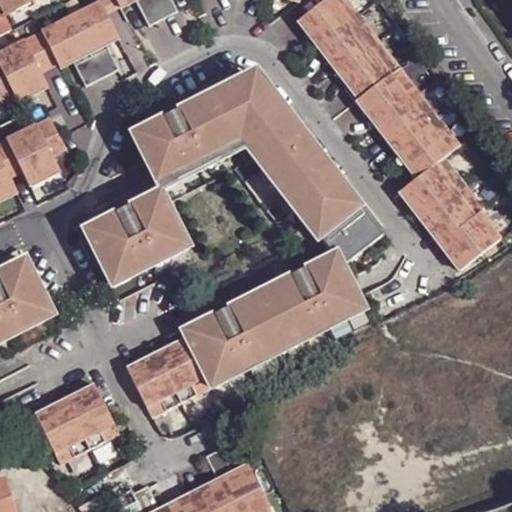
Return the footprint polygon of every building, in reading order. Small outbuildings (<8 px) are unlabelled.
[(0,0),(8,13),(33,0),(0,0)] [(108,0),(102,0),(92,5),(99,18),(114,10),(111,5),(108,0)] [(145,0),(108,0),(111,5),(121,0),(127,0),(129,3),(142,30),(157,23),(145,0)] [(121,0),(111,5),(114,10),(129,3),(127,0),(121,0)] [(145,0),(157,23),(170,16),(161,0),(145,0)] [(260,0),(282,10),(286,0),(260,0)] [(314,0),(308,4),(317,16),(327,30),(364,3),(362,0),(314,0)] [(364,3),(327,30),(339,46),(349,60),(386,33),(364,3)] [(99,18),(92,5),(63,20),(97,87),(115,78),(99,47),(95,37),(106,32),(99,18)] [(327,30),(317,16),(311,21),(321,35),(327,30)] [(97,87),(63,20),(34,34),(47,59),(48,61),(60,55),(64,64),(80,95),(97,87)] [(327,30),(321,35),(333,50),(339,46),(327,30)] [(95,37),(99,47),(111,41),(106,32),(95,37)] [(386,33),(349,60),(358,74),(352,79),(363,93),(406,61),(386,33)] [(16,97),(17,100),(45,87),(37,73),(34,66),(47,59),(34,34),(21,40),(26,50),(0,63),(0,64),(13,91),(16,97)] [(0,63),(26,50),(21,40),(0,50),(0,63)] [(60,55),(48,61),(51,67),(52,70),(64,64),(60,55)] [(47,59),(34,66),(37,73),(51,67),(48,61),(47,59)] [(358,74),(349,60),(342,64),(352,79),(358,74)] [(388,115),(425,89),(406,61),(363,93),(373,107),(379,103),(388,115)] [(0,97),(13,91),(0,64),(0,97)] [(264,157),(301,129),(258,72),(241,80),(258,112),(247,117),(259,142),(254,144),(264,157)] [(258,112),(241,80),(211,95),(240,151),(254,144),(259,142),(247,117),(258,112)] [(407,140),(444,114),(425,89),(388,115),(398,128),(392,133),(400,145),(407,140)] [(13,91),(0,97),(0,104),(16,97),(13,91)] [(211,95),(182,109),(203,152),(206,157),(216,152),(220,161),(240,151),(211,95)] [(379,103),(373,107),(382,119),(388,115),(379,103)] [(182,109),(160,120),(182,162),(193,156),(203,152),(182,109)] [(447,152),(463,141),(444,114),(407,140),(416,154),(411,159),(420,172),(447,152)] [(398,128),(388,115),(382,119),(392,133),(398,128)] [(31,124),(36,134),(9,148),(19,166),(22,173),(29,186),(59,172),(51,157),(48,151),(60,144),(47,117),(31,124)] [(160,120),(131,134),(158,191),(179,181),(176,173),(185,168),(182,162),(160,120)] [(36,134),(31,124),(4,138),(9,148),(36,134)] [(301,129),(264,157),(286,186),(323,158),(301,129)] [(0,200),(16,194),(8,179),(5,172),(19,166),(9,148),(4,138),(0,139),(0,200)] [(407,140),(400,145),(411,159),(416,154),(407,140)] [(48,151),(51,157),(64,150),(60,144),(48,151)] [(206,157),(203,152),(193,156),(200,171),(220,161),(216,152),(206,157)] [(423,209),(465,177),(447,152),(420,172),(404,184),(412,194),(423,209)] [(193,156),(182,162),(185,168),(176,173),(179,181),(200,171),(193,156)] [(312,212),(345,188),(323,158),(286,186),(307,216),(312,212)] [(5,172),(8,179),(22,173),(19,166),(5,172)] [(480,208),(485,205),(465,177),(423,209),(433,223),(442,235),(480,208)] [(323,226),(362,197),(351,183),(345,188),(312,212),(323,226)] [(169,258),(187,248),(158,191),(129,206),(150,248),(153,254),(164,248),(169,258)] [(423,209),(412,194),(407,198),(417,213),(423,209)] [(375,216),(362,197),(323,226),(333,240),(343,258),(374,235),(366,223),(375,216)] [(129,206),(108,216),(129,258),(139,254),(150,248),(129,206)] [(458,268),(500,236),(480,208),(442,235),(437,239),(458,268)] [(433,223),(423,209),(417,213),(427,227),(433,223)] [(108,216),(80,230),(108,288),(127,279),(122,269),(132,264),(129,258),(108,216)] [(366,223),(374,235),(384,228),(375,216),(366,223)] [(345,310),(364,299),(343,258),(333,240),(322,250),(306,257),(328,301),(331,306),(341,301),(345,310)] [(153,254),(150,248),(139,254),(146,269),(169,258),(164,248),(153,254)] [(146,269),(139,254),(129,258),(132,264),(122,269),(127,279),(146,269)] [(306,257),(285,268),(307,312),(317,307),(328,301),(306,257)] [(19,261),(0,270),(0,297),(11,319),(13,324),(24,318),(29,328),(48,318),(19,261)] [(285,268),(256,283),(285,340),(305,330),(301,321),(310,316),(307,312),(285,268)] [(263,341),(268,349),(285,340),(256,283),(227,298),(249,342),(251,346),(263,341)] [(0,297),(0,342),(29,328),(24,318),(13,324),(0,297)] [(227,298),(207,308),(229,351),(240,346),(249,342),(227,298)] [(331,306),(328,301),(317,307),(324,320),(345,310),(341,301),(331,306)] [(305,330),(324,320),(317,307),(307,312),(310,316),(301,321),(305,330)] [(229,351),(207,308),(177,323),(180,329),(183,334),(207,380),(226,370),(221,362),(231,357),(229,351)] [(183,334),(180,329),(166,336),(168,342),(183,334)] [(155,349),(178,394),(207,380),(183,334),(168,342),(166,336),(152,343),(155,349)] [(251,346),(249,342),(240,346),(247,359),(268,349),(263,341),(251,346)] [(152,343),(139,350),(141,355),(155,349),(152,343)] [(247,359),(240,346),(229,351),(231,357),(221,362),(226,370),(247,359)] [(122,358),(149,410),(178,394),(155,349),(141,355),(139,350),(122,358)] [(89,375),(75,382),(78,388),(62,396),(86,442),(116,426),(89,375)] [(75,382),(60,391),(62,396),(78,388),(75,382)] [(34,410),(57,456),(86,442),(62,396),(60,391),(47,397),(50,403),(34,410)] [(50,403),(47,397),(31,405),(34,410),(50,403)] [(221,445),(205,452),(216,477),(232,469),(221,445)] [(216,477),(201,484),(204,489),(219,482),(223,490),(252,476),(245,463),(232,469),(216,477)] [(161,511),(262,511),(268,509),(252,476),(223,490),(219,482),(204,489),(201,484),(174,497),(176,502),(160,509),(161,511)] [(0,511),(14,511),(3,479),(0,480),(0,511)] [(146,480),(130,488),(142,511),(158,504),(146,480)] [(161,511),(160,509),(176,502),(174,497),(158,504),(142,511),(161,511)]
